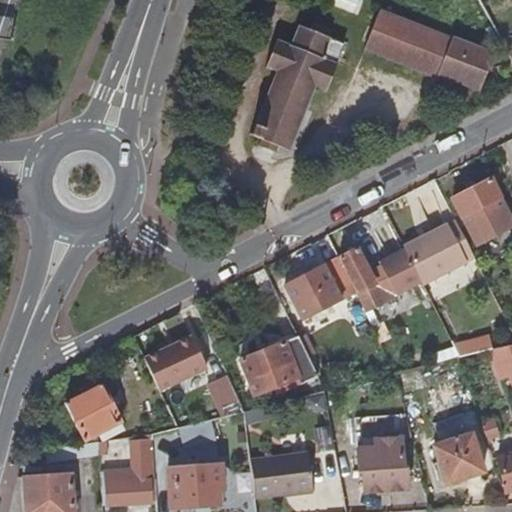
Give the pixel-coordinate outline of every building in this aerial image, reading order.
[(350,13),(356,0),(327,0),(326,3),(350,13)] [(495,60),(383,16),(367,56),(441,85),(443,81),(482,96),(495,60)] [(330,43),(333,35),(317,29),(314,37),(330,43)] [(289,154),(315,91),(327,96),(346,49),(330,43),(314,37),(298,30),(292,45),(276,39),(263,70),(276,75),(250,139),(259,142),(256,150),(277,159),(280,151),(289,154)] [(486,179),(452,198),(476,245),(511,227),(486,179)] [(472,260),(453,223),(444,227),(464,264),(472,260)] [(464,264),(444,227),(400,250),(402,254),(418,285),(419,288),(464,264)] [(352,251),(335,260),(346,284),(349,290),(357,306),(361,315),(362,315),(418,285),(402,254),(375,267),(376,270),(365,275),(352,251)] [(313,298),(328,289),(330,293),(346,284),(335,260),(280,289),(298,322),(320,310),(313,298)] [(357,306),(349,290),(338,296),(347,312),(348,311),(357,306)] [(362,315),(361,315),(357,306),(348,311),(356,325),(364,320),(362,315)] [(214,380),(187,322),(159,338),(186,393),(214,380)] [(490,352),(483,339),(450,347),(457,361),(485,353),(490,352)] [(314,381),(294,341),(231,364),(247,398),(268,391),(271,397),(314,381)] [(511,379),(511,346),(490,352),(485,353),(496,385),(511,379)] [(118,423),(97,386),(61,406),(82,443),(118,423)] [(238,416),(226,390),(213,396),(225,420),(237,417),(238,416)] [(267,417),(266,410),(248,414),(250,421),(267,417)] [(250,421),(248,414),(238,416),(237,417),(239,429),(251,426),(250,421)] [(209,445),(204,425),(172,433),(177,453),(209,445)] [(497,441),(492,425),(481,428),(486,444),(497,441)] [(482,474),(470,436),(432,449),(445,486),(482,474)] [(398,470),(395,443),(349,452),(352,475),(357,475),(359,494),(405,490),(403,470),(398,470)] [(93,460),(92,446),(44,452),(46,465),(93,460)] [(149,505),(144,451),(129,452),(130,471),(104,473),(106,509),(149,505)] [(310,493),(307,455),(245,462),(253,499),(310,493)] [(511,491),(511,456),(495,460),(504,494),(511,491)] [(219,507),(216,484),(223,483),(221,467),(165,471),(169,511),(219,507)] [(72,511),(68,473),(43,477),(35,478),(19,480),(24,511),(72,511)]
